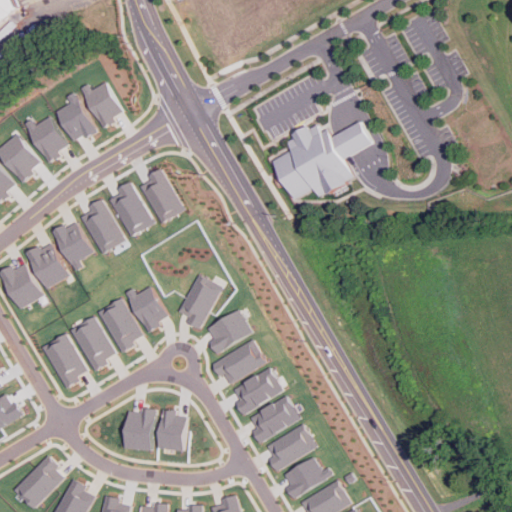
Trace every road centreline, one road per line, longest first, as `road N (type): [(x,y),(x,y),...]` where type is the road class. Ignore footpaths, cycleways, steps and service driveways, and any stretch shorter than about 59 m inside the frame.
road 1 (residential): [(190,373),(274,511),(11,452),(165,367)]
road 2 (secondary): [(136,0),(433,511)]
road 3 (residential): [(0,318),(67,430),(104,466),(191,480),(245,465)]
road 4 (residential): [(0,235),(111,154),(194,111)]
road 5 (residential): [(194,111),(390,0)]
